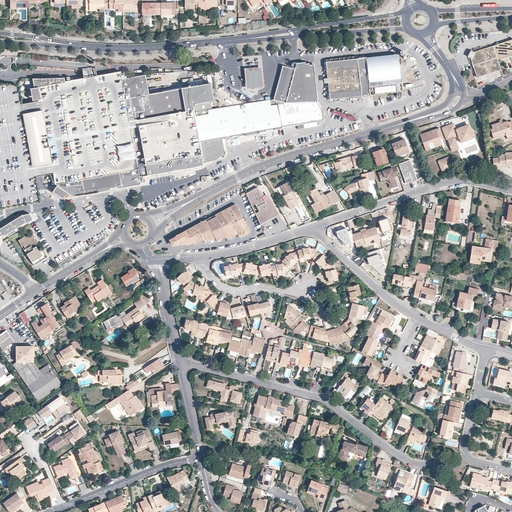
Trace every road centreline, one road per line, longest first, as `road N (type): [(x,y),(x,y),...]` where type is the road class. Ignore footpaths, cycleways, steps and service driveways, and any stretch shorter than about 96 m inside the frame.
road 1 (residential): [(181,361),(322,398),(417,464),(469,458)]
road 2 (primary): [(188,202),(276,160),(444,111),(459,97)]
road 3 (residential): [(312,227),(467,180),(511,189)]
road 4 (unknown): [(181,248),(171,246),(170,235),(236,201),(247,205),(256,235),(196,247)]
road 5 (tertiary): [(62,44),(135,49),(255,39)]
road 6 (residential): [(50,511),(201,456)]
road 7 (tertiary): [(255,39),(412,31)]
road 8 (tertiary): [(408,9),(255,39)]
road 9 (residential): [(312,227),(417,317)]
road 10 (residential): [(199,257),(220,285),(239,292),(308,285)]
